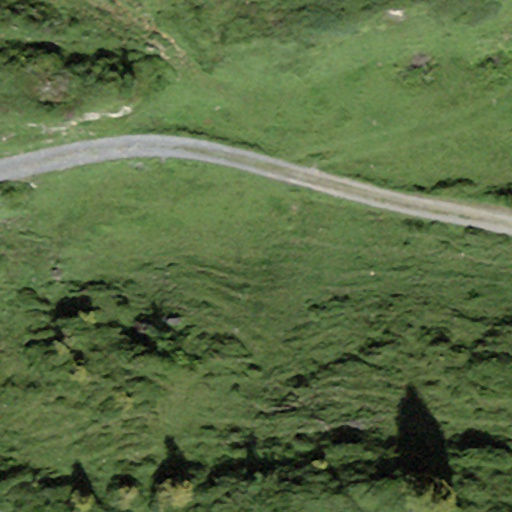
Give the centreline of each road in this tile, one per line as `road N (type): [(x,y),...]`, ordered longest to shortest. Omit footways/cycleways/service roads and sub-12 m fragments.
road 1 (track): [(0,175),(165,144),(511,227)]
road 2 (track): [(285,170),(447,125),(511,93)]
